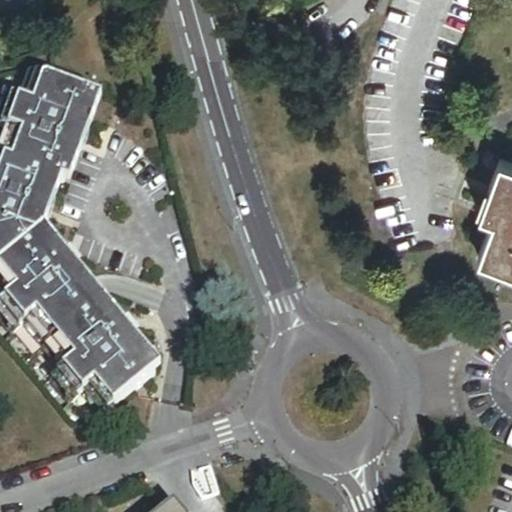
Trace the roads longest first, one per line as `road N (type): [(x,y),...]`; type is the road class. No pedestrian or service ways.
road 1 (tertiary): [(299,343),(192,0)]
road 2 (residential): [(270,413),(0,509)]
road 3 (tertiary): [(353,448),(374,431),(385,406),(377,365),(342,339),(299,343)]
